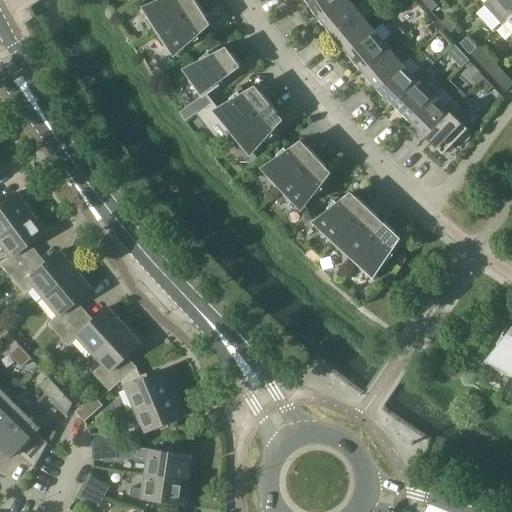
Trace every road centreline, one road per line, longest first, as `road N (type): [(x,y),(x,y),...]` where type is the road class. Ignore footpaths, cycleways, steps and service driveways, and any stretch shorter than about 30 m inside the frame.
road 1 (residential): [(206,322),(53,139),(0,48)]
road 2 (residential): [(426,212),(335,118),(246,0)]
road 3 (residential): [(309,431),(256,365),(206,322)]
road 4 (residential): [(206,322),(262,415),(275,453)]
road 5 (residential): [(426,212),(511,103)]
